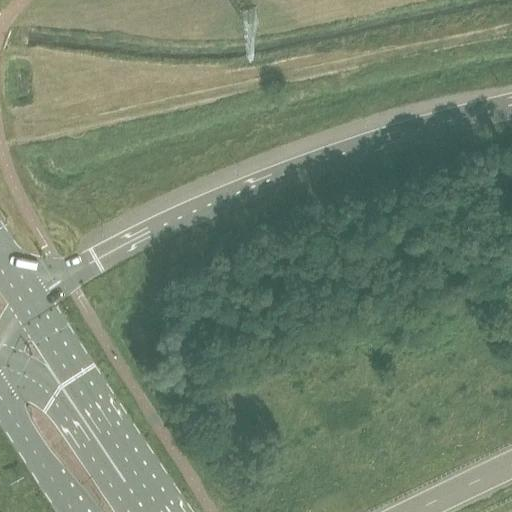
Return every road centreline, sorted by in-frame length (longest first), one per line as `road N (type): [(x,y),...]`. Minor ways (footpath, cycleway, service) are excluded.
road 1 (trunk): [(511,107),(242,191),(65,278),(25,307)]
road 2 (track): [(511,7),(0,119)]
road 3 (primary): [(130,469),(25,307)]
road 4 (trunk): [(130,469),(40,386),(4,367)]
road 5 (primary): [(8,410),(75,511)]
